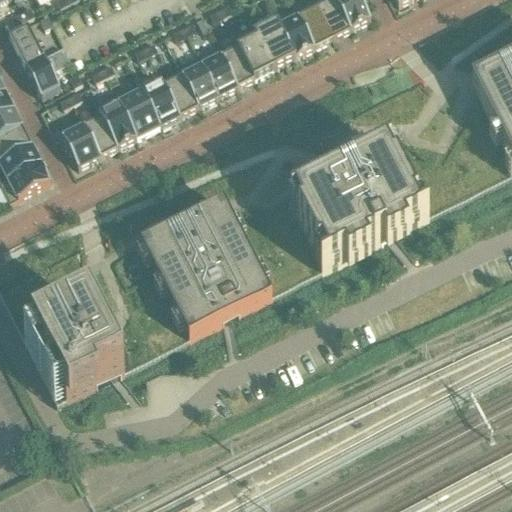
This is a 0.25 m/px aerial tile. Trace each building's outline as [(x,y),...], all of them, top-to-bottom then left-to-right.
[(9,0),(0,0),(0,11),(12,4),(9,0)] [(76,0),(68,0),(66,1),(70,9),(79,4),(76,0)] [(261,0),(250,0),(254,8),(264,3),(261,0)] [(314,4),(313,5),(334,46),(351,37),(332,0),(331,1),(333,5),(318,13),(314,4)] [(332,0),(351,37),(371,27),(357,0),(332,0)] [(392,0),(398,13),(421,1),(420,0),(392,0)] [(66,1),(56,6),(60,14),(70,9),(66,1)] [(309,7),(293,14),(314,55),(334,46),(313,5),(309,7)] [(228,11),(219,16),(223,24),(233,19),(228,11)] [(30,14),(21,19),(25,27),(34,22),(30,14)] [(295,19),(276,28),(295,65),(314,55),(293,14),(293,15),(295,19)] [(219,16),(210,21),(214,29),(223,24),(219,16)] [(21,19),(12,24),(16,32),(25,27),(21,19)] [(48,22),(40,26),(45,36),(53,32),(48,22)] [(208,37),(202,25),(197,28),(203,39),(208,37)] [(254,35),(253,35),(274,76),(295,65),(276,28),(256,39),(254,35)] [(192,30),(183,35),(187,43),(196,38),(192,30)] [(28,32),(9,42),(25,73),(44,64),(43,61),(28,32)] [(0,296),(0,302),(18,337),(23,348),(91,314),(124,379),(157,362),(189,346),(189,345),(190,344),(187,336),(152,268),(144,253),(223,212),(269,303),(271,302),(272,304),(298,290),(300,289),(317,281),(322,278),(321,277),(321,276),(325,274),(328,272),(322,261),(319,262),(312,249),(307,240),(302,229),(298,222),(301,221),(295,209),(292,210),(291,208),(308,199),(333,186),(350,178),(390,157),(391,160),(388,162),(394,173),(397,172),(398,173),(409,195),(418,212),(414,213),(421,225),(426,222),(428,221),(428,222),(429,224),(465,205),(470,202),(511,181),(511,166),(510,162),(503,149),(492,126),(478,100),(486,97),(480,84),(497,75),(508,70),(508,69),(511,67),(511,35),(411,87),(241,173),(0,296)] [(183,35),(173,40),(177,47),(187,43),(183,35)] [(253,35),(234,45),(254,86),(274,76),(253,35)] [(217,53),(216,54),(237,95),(246,91),(254,86),(234,45),(233,45),(237,54),(222,62),(217,53)] [(154,50),(144,54),(148,62),(158,58),(154,50)] [(44,64),(25,73),(41,105),(60,96),(54,83),(52,79),(71,70),(63,54),(44,64)] [(144,54),(135,59),(139,67),(148,62),(144,54)] [(216,54),(197,63),(218,104),(237,95),(216,54)] [(197,63),(178,73),(199,114),(218,104),(197,63)] [(486,97),(478,100),(492,126),(503,149),(510,162),(511,166),(511,67),(508,69),(508,70),(497,75),(480,84),(486,97)] [(111,71),(101,76),(105,84),(115,79),(111,71)] [(160,83),(159,83),(180,124),(199,114),(178,73),(177,74),(181,82),(164,91),(160,83)] [(101,76),(92,81),(96,89),(105,84),(101,76)] [(77,80),(70,84),(75,94),(82,90),(77,80)] [(159,83),(139,93),(160,134),(162,133),(163,135),(171,131),(170,129),(180,124),(159,83)] [(115,100),(114,101),(137,146),(160,134),(139,93),(117,104),(115,100)] [(79,98),(69,103),(73,111),(83,106),(79,98)] [(4,99),(0,100),(0,122),(13,116),(4,99)] [(114,101),(95,110),(118,156),(137,146),(114,101)] [(69,103),(60,108),(64,116),(73,111),(69,103)] [(100,124),(84,132),(101,164),(118,156),(95,110),(94,111),(100,124)] [(13,116),(0,122),(0,144),(22,133),(13,116)] [(84,132),(62,143),(62,144),(78,176),(101,164),(84,132)] [(22,133),(0,144),(0,168),(32,152),(22,133)] [(32,152),(0,168),(0,189),(40,169),(32,152)] [(308,199),(291,208),(292,210),(295,209),(301,221),(298,222),(302,229),(307,240),(312,249),(319,262),(322,261),(328,272),(325,274),(321,276),(321,277),(322,278),(322,279),(345,267),(349,274),(360,268),(371,263),(367,256),(379,250),(384,247),(387,254),(397,249),(409,243),(406,236),(421,228),(429,224),(428,222),(428,221),(426,222),(421,225),(414,213),(418,212),(409,195),(398,173),(397,172),(394,173),(388,162),(391,160),(390,157),(350,178),(333,186),(308,199)] [(40,169),(0,189),(0,191),(10,210),(51,189),(40,169)] [(223,212),(144,253),(152,268),(187,336),(190,344),(189,345),(189,346),(227,327),(271,305),(272,304),(271,302),(269,303),(223,212)] [(124,379),(91,314),(23,348),(47,393),(57,413),(66,409),(70,416),(74,414),(92,405),(100,401),(97,393),(116,384),(124,379)]
